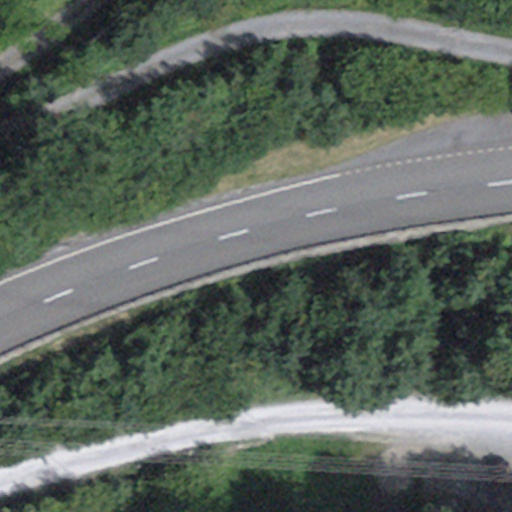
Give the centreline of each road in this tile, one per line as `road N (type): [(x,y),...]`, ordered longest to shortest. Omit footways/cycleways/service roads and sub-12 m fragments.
road 1 (track): [(0,137),(222,31),(267,20),(316,17),(511,47)]
road 2 (secondary): [(0,316),(137,260),(264,222),(511,181)]
road 3 (track): [(511,415),(280,415),(0,481)]
